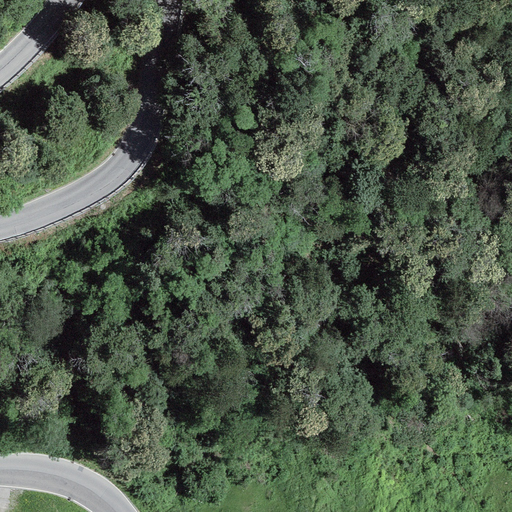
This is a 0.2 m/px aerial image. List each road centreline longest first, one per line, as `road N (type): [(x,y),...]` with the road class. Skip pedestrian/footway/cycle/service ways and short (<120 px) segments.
road 1 (tertiary): [(0,227),(89,190),(125,159),(145,123),(167,0)]
road 2 (tertiary): [(116,511),(60,477),(0,470)]
